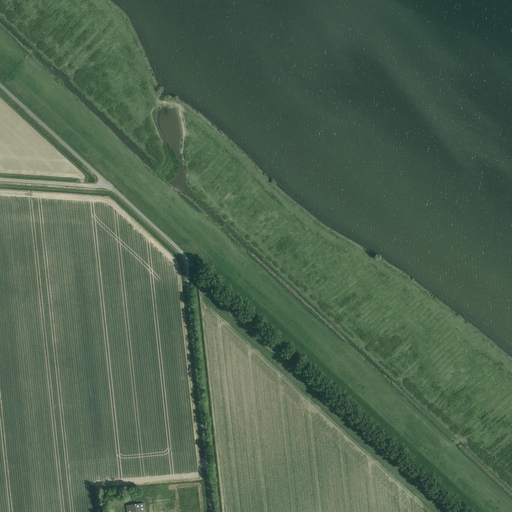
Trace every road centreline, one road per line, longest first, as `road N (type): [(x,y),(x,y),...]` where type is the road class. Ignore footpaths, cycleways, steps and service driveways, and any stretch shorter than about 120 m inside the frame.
road 1 (track): [(490,511),(198,247)]
road 2 (unclassified): [(211,511),(182,255),(108,184)]
road 3 (track): [(0,62),(198,247)]
road 4 (unclassified): [(108,184),(0,85)]
